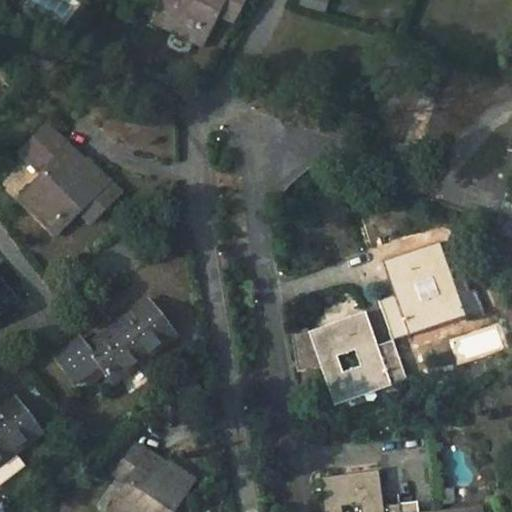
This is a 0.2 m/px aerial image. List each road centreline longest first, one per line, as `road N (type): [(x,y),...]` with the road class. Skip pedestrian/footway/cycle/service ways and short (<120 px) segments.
road 1 (residential): [(231,120),(294,511)]
road 2 (residential): [(200,193),(251,511)]
road 3 (residential): [(231,120),(487,206)]
road 4 (residential): [(200,193),(0,346)]
road 5 (residential): [(0,41),(186,104)]
